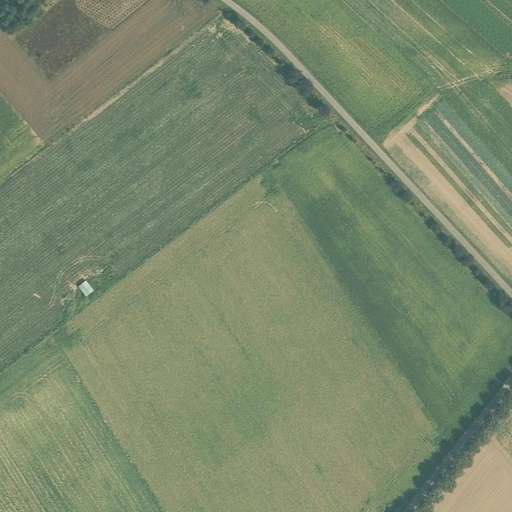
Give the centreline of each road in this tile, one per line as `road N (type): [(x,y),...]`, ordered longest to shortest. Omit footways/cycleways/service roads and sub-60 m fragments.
road 1 (unclassified): [(511,298),(274,42),(224,0)]
road 2 (unclassified): [(405,511),(511,371)]
